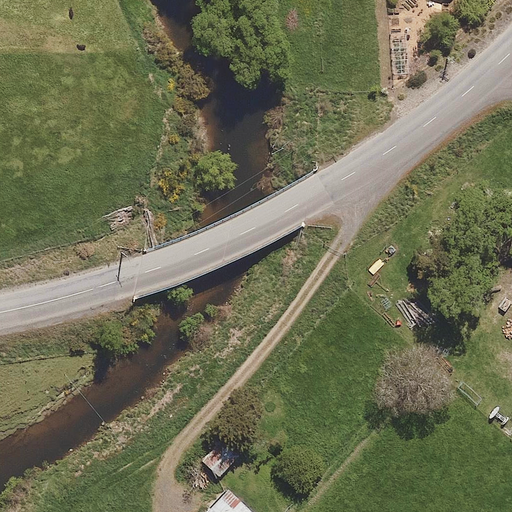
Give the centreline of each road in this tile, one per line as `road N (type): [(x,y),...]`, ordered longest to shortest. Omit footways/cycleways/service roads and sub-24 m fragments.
road 1 (unclassified): [(138,276),(233,237),(356,171),(503,58)]
road 2 (unclassified): [(138,276),(0,311)]
